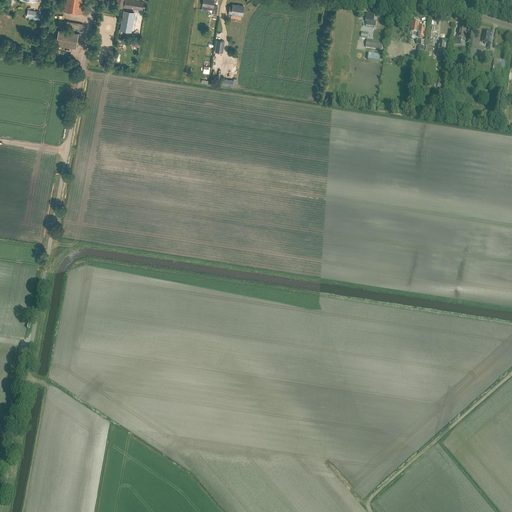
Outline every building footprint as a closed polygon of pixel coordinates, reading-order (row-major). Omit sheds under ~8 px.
[(81,13),(83,0),(65,0),(63,11),(81,13)] [(123,8),(124,0),(116,0),(115,7),(123,8)] [(142,10),(144,1),(136,0),(124,0),(124,7),(142,10)] [(217,15),(218,6),(213,5),(214,0),(203,0),(202,5),(209,7),(209,9),(214,10),(213,15),(217,15)] [(242,15),(244,6),(233,4),(232,7),(230,6),(229,13),(242,15)] [(40,12),(28,10),(27,17),(39,18),(40,12)] [(375,27),(376,22),(374,21),(375,15),(367,13),(366,21),(367,21),(366,26),(375,27)] [(413,20),(411,32),(412,32),(418,33),(418,32),(419,32),(419,37),(424,38),(426,27),(420,26),(419,26),(420,22),(413,20)] [(465,38),(466,34),(465,33),(466,29),(459,28),(457,38),(455,38),(454,43),(458,44),(459,41),(461,41),(462,37),(465,38)] [(59,31),(56,45),(76,49),(78,34),(59,31)] [(490,43),(491,32),(485,31),(484,36),(483,36),(482,42),(485,42),(484,44),(486,44),(487,42),(490,43)] [(382,50),(384,42),(367,39),(365,47),(382,50)] [(223,53),(224,41),(216,40),(215,52),(223,53)] [(472,45),(470,54),(474,54),(473,57),(480,58),(480,59),(484,59),(485,51),(485,47),(476,45),(477,40),(473,40),(472,45)] [(446,53),(447,44),(440,43),(439,52),(437,51),(437,56),(441,56),(442,53),(446,53)]
